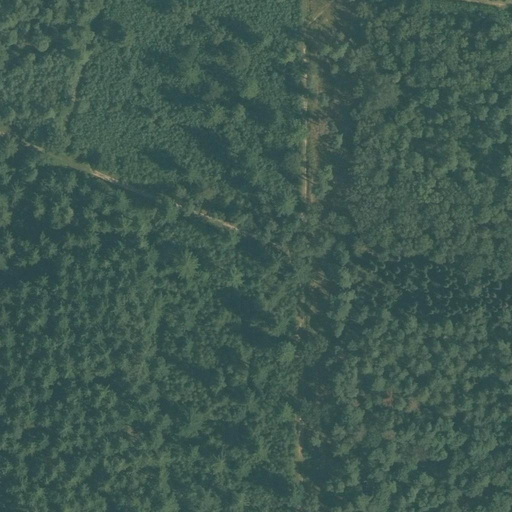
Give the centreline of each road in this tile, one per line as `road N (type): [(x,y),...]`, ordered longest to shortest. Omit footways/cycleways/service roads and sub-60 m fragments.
road 1 (track): [(511,268),(304,250),(242,234),(21,142)]
road 2 (track): [(299,511),(310,0)]
road 3 (track): [(20,194),(53,154),(97,0)]
